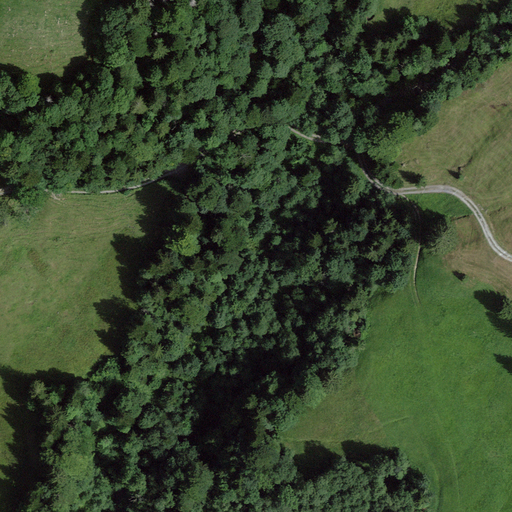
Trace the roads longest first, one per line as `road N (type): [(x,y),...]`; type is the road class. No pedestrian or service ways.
road 1 (track): [(511,258),(454,192),(393,191),(367,174),(349,142),(266,117),(130,186),(0,190)]
road 2 (track): [(393,191),(417,213),(412,282),(420,313)]
